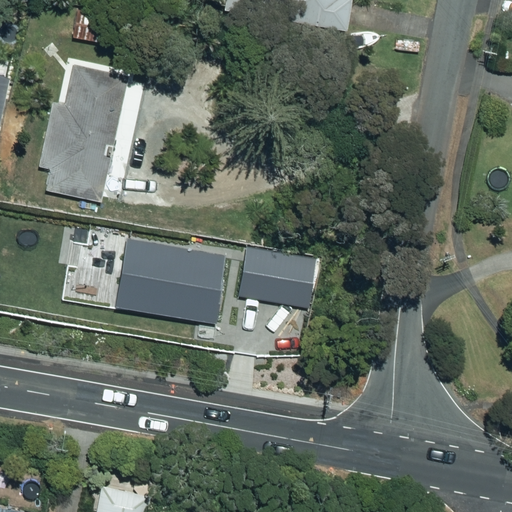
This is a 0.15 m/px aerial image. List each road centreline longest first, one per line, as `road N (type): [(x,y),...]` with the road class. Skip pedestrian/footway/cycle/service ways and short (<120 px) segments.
road 1 (residential): [(457,0),(405,268),(387,456)]
road 2 (unknown): [(432,110),(307,172),(154,203),(128,199),(115,180),(132,111)]
road 3 (unclassified): [(387,456),(0,386)]
road 4 (unclassified): [(508,478),(387,456)]
